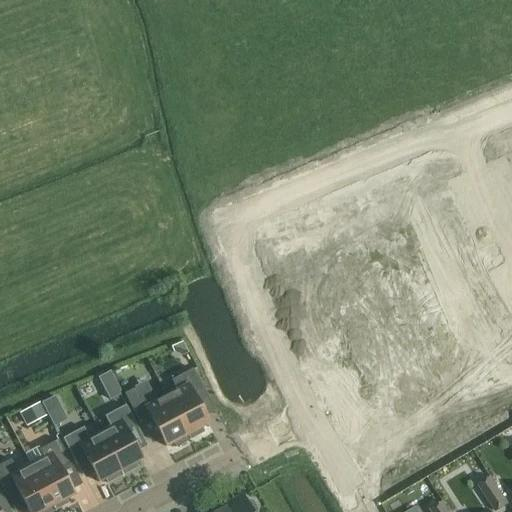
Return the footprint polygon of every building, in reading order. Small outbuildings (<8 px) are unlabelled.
[(417,188),(395,198),(413,240),(454,223),(445,201),(426,209),(417,188)] [(382,228),(364,236),(373,257),(413,240),(395,198),(393,199),(392,197),(377,203),(378,205),(373,207),(382,228)] [(325,227),(303,236),(321,279),(361,262),(352,240),(334,248),(325,227)] [(290,266),(271,274),(280,296),(321,279),(303,236),(300,237),(299,235),(284,241),(285,244),(281,245),(290,266)] [(464,276),(428,297),(439,316),(475,295),(464,276)] [(475,295),(439,316),(450,335),(486,314),(475,295)] [(486,314),(450,335),(461,354),(497,333),(486,314)] [(410,323),(400,329),(405,336),(414,331),(410,323)] [(342,353),(322,365),(334,386),(365,368),(353,348),(364,342),(358,330),(336,343),(342,353)] [(414,331),(405,336),(409,344),(418,338),(414,331)] [(497,333),(461,354),(471,372),(508,352),(497,333)] [(511,359),(508,352),(471,372),(482,391),(511,374),(511,359)] [(118,357),(107,363),(115,379),(127,373),(118,357)] [(411,357),(403,362),(405,366),(403,367),(405,371),(416,365),(411,357)] [(431,361),(422,366),(426,374),(436,368),(431,361)] [(416,365),(405,371),(407,375),(409,374),(412,377),(420,373),(416,365)] [(365,368),(334,386),(345,406),(376,388),(365,368)] [(436,368),(426,374),(431,381),(440,376),(436,368)] [(176,392),(166,397),(189,440),(203,433),(200,429),(207,425),(192,397),(203,391),(192,370),(171,381),(176,392)] [(109,401),(119,395),(118,393),(120,392),(109,372),(97,378),(109,401)] [(511,374),(482,391),(493,411),(511,400),(511,374)] [(376,388),(345,406),(356,425),(387,408),(376,388)] [(189,440),(166,397),(155,403),(150,392),(139,398),(135,389),(124,395),(139,425),(150,419),(165,447),(172,444),(174,448),(189,440)] [(434,397),(426,402),(428,406),(426,407),(428,410),(438,404),(434,397)] [(453,398),(443,403),(448,411),(457,406),(453,398)] [(40,403),(19,414),(25,426),(46,415),(40,403)] [(100,436),(122,476),(136,468),(134,464),(140,461),(128,437),(138,431),(125,406),(104,417),(111,430),(100,436)] [(457,406),(448,411),(452,419),(461,413),(457,406)] [(66,420),(60,408),(47,415),(54,427),(66,420)] [(387,408),(356,425),(368,445),(399,427),(387,408)] [(399,427),(368,445),(380,466),(400,454),(406,464),(428,452),(421,441),(410,447),(399,427)] [(122,476),(100,436),(89,441),(83,429),(62,440),(75,465),(85,460),(98,483),(104,480),(107,484),(122,476)] [(45,462),(33,469),(32,469),(54,511),(67,505),(65,501),(73,496),(59,470),(70,464),(58,441),(39,451),(45,462)] [(32,469),(33,469),(30,465),(16,472),(10,461),(0,466),(0,486),(6,497),(16,491),(27,511),(52,511),(54,511),(32,469)] [(507,504),(491,479),(479,487),(495,511),(507,504)] [(249,501),(245,503),(242,497),(221,508),(222,510),(219,511),(257,511),(252,502),(249,501)]
